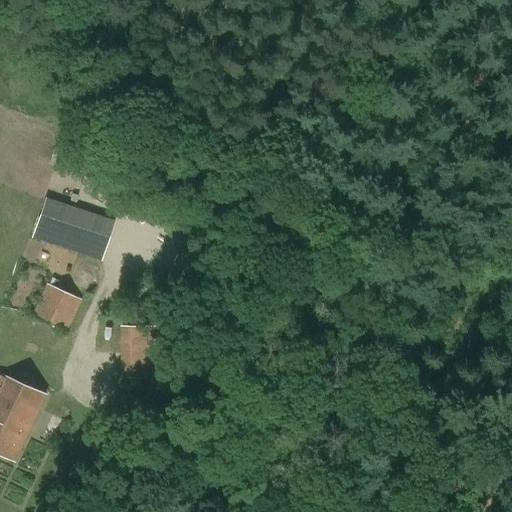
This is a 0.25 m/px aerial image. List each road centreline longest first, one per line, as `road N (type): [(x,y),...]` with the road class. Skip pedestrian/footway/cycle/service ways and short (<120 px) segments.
road 1 (track): [(140,441),(268,208),(426,0)]
road 2 (track): [(268,208),(71,123)]
road 3 (track): [(101,511),(140,435),(79,364)]
road 4 (track): [(143,436),(258,511)]
